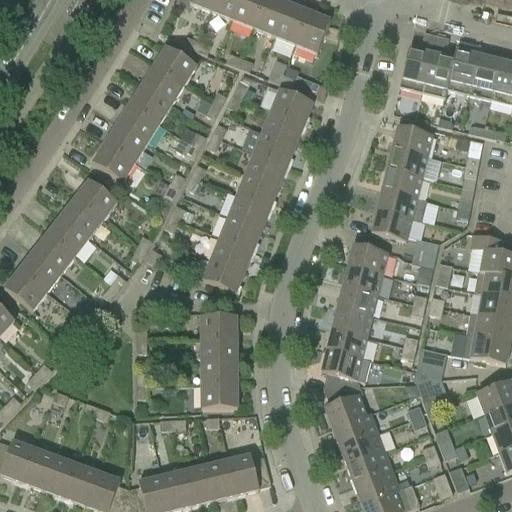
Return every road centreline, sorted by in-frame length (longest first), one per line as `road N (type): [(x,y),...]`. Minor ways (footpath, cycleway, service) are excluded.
road 1 (residential): [(313,511),(281,399),(286,295),(388,1)]
road 2 (residential): [(146,0),(70,134),(0,227)]
road 3 (residential): [(511,28),(388,1)]
